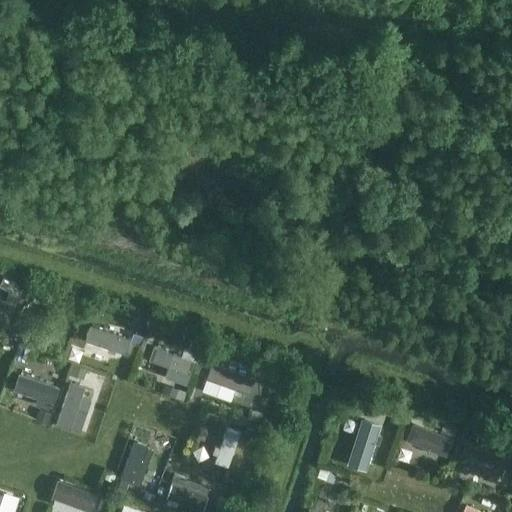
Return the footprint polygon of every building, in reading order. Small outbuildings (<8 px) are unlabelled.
[(10,282),(5,290),(17,297),(23,286),(11,279),(10,282)] [(14,302),(0,298),(0,314),(10,317),(14,302)] [(122,353),(127,337),(90,324),(84,340),(122,353)] [(136,325),(134,333),(141,335),(144,327),(136,325)] [(132,334),(130,341),(140,344),(142,338),(132,334)] [(193,361),(151,346),(146,359),(188,374),(193,361)] [(254,377),(211,361),(204,378),(248,394),(254,377)] [(71,364),(68,374),(82,379),(86,369),(71,364)] [(59,387),(17,373),(11,389),(54,404),(59,387)] [(70,382),(55,425),(69,429),(84,387),(70,382)] [(172,386),(169,395),(184,400),(187,392),(172,386)] [(371,389),(365,403),(379,409),(385,395),(371,389)] [(37,409),(34,420),(45,424),(49,413),(37,409)] [(249,410),(247,418),(261,421),(263,414),(249,410)] [(359,418),(346,464),(367,470),(380,424),(359,418)] [(443,420),(439,428),(447,431),(450,423),(443,420)] [(248,421),(244,432),(252,435),(256,424),(248,421)] [(408,439),(445,453),(450,438),(414,424),(408,439)] [(226,467),(240,429),(227,425),(214,463),(226,467)] [(165,433),(153,437),(156,449),(169,445),(165,433)] [(138,483),(151,446),(135,440),(122,477),(138,483)] [(504,456),(466,443),(460,459),(498,472),(504,456)] [(324,478),(323,480),(330,483),(333,473),(326,471),(324,478)] [(104,472),(102,478),(112,482),(114,476),(104,472)] [(97,492),(58,480),(53,499),(91,511),(97,492)] [(127,482),(119,480),(116,488),(124,491),(127,482)] [(205,495),(170,485),(166,498),(201,509),(205,495)] [(144,492),(142,499),(152,501),(154,494),(144,492)] [(101,497),(96,509),(104,511),(108,500),(101,497)]
